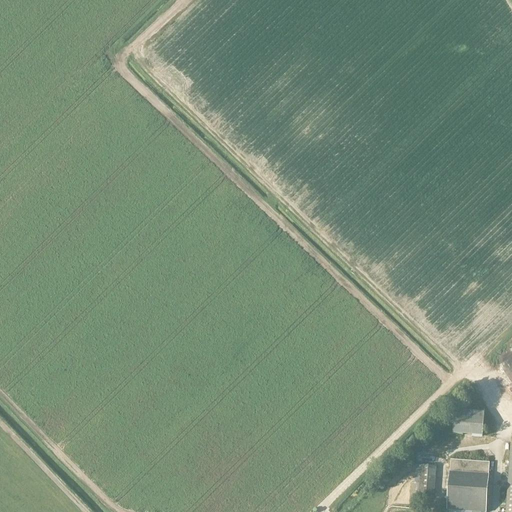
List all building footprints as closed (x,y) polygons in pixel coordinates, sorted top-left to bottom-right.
[(511,362),(506,357),(500,364),(508,372),(511,367),(511,362)] [(480,371),(502,412),(511,406),(511,401),(492,365),(480,371)] [(485,413),(455,411),(453,435),(483,437),(485,413)] [(449,473),(446,511),(457,511),(485,511),(488,476),(489,464),(450,461),(449,473)] [(436,467),(420,466),(420,473),(413,472),(411,497),(418,498),(433,499),(436,467)] [(404,471),(395,471),(394,481),(403,482),(404,471)]
